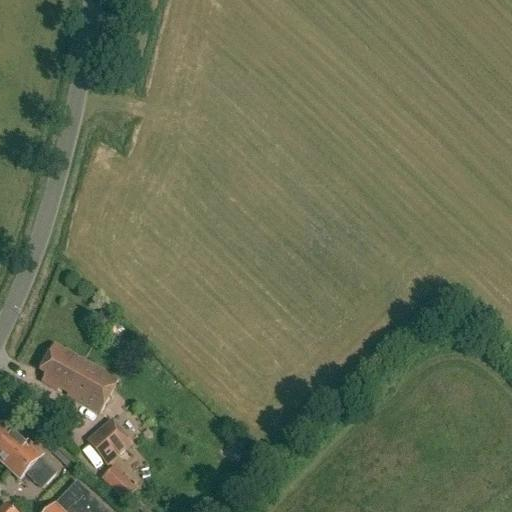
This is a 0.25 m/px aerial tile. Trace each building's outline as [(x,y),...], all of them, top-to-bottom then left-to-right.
[(112,319),(103,314),(99,319),(98,318),(91,329),(102,335),(112,319)] [(118,382),(54,345),(38,372),(45,376),(40,383),(98,416),(118,382)] [(132,447),(115,424),(87,445),(105,468),(132,447)] [(22,448),(1,428),(0,429),(0,464),(18,482),(24,476),(40,490),(54,475),(38,460),(39,458),(25,445),(22,448)] [(124,504),(136,491),(113,470),(101,482),(124,504)] [(106,511),(76,483),(61,500),(49,511),(106,511)] [(21,511),(27,507),(15,496),(0,510),(0,511),(21,511)]
